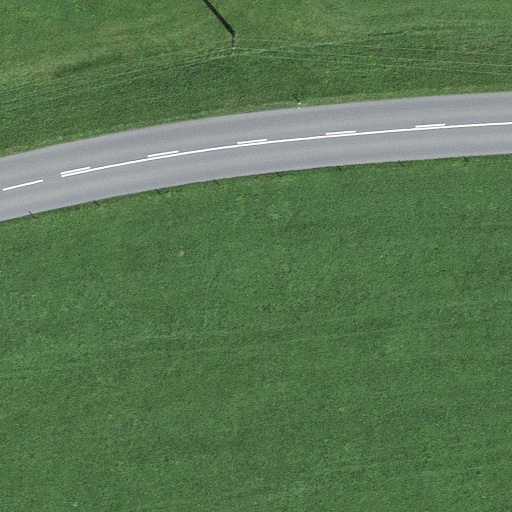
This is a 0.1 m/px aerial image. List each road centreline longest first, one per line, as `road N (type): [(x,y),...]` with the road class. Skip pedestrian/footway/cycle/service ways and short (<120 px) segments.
road 1 (tertiary): [(0,190),(297,140),(511,129)]
road 2 (motorway): [(241,511),(0,387)]
